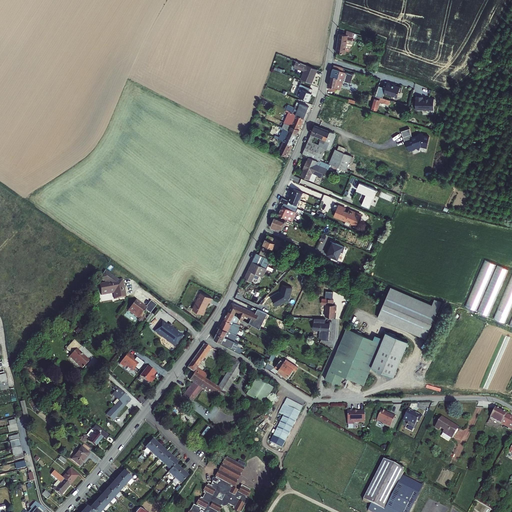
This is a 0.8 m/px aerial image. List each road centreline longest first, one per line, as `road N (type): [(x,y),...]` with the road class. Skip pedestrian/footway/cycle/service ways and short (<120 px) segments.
road 1 (residential): [(339,0),(316,108),(202,338)]
road 2 (residential): [(202,338),(311,401),(488,398),(511,408)]
road 3 (track): [(511,227),(401,198),(337,335)]
road 4 (residential): [(143,412),(61,511)]
